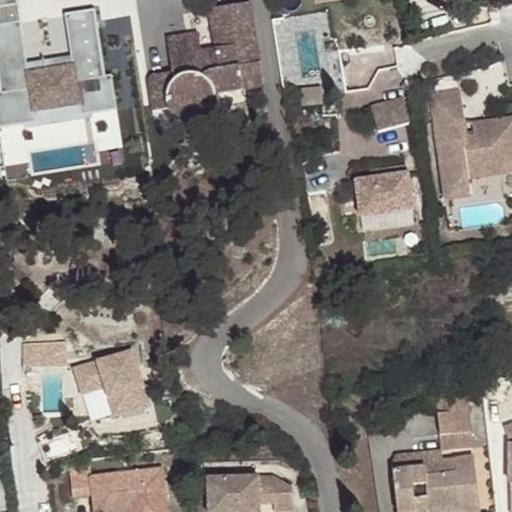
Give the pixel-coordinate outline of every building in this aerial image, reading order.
[(9,0),(0,0),(0,87),(1,94),(0,93),(0,121),(1,128),(36,122),(34,111),(80,103),(82,113),(119,106),(101,9),(63,16),(71,60),(23,69),(9,0)] [(250,4),(210,10),(215,50),(200,52),(198,35),(167,40),(174,75),(151,79),(148,82),(152,111),(168,108),(170,112),(172,114),(174,116),(176,119),(180,121),(184,122),(188,123),(194,123),(199,121),(203,119),(206,117),(209,114),(212,112),(213,108),(215,101),(214,93),(262,87),(250,4)] [(407,84),(415,82),(413,68),(413,65),(404,67),(407,84)] [(469,182),(482,181),(479,168),(511,162),(511,119),(472,126),(475,137),(462,139),(460,126),(465,125),(460,93),(431,99),(446,203),(471,199),(469,182)] [(382,129),(414,121),(407,96),(375,104),(382,129)] [(511,162),(479,168),(482,181),(511,175),(511,162)] [(363,224),(414,217),(409,181),(358,188),(363,224)] [(27,343),(28,365),(69,362),(68,341),(27,343)] [(128,350),(81,351),(83,404),(130,402),(128,350)] [(40,373),(22,375),(24,407),(42,406),(40,373)] [(446,377),(434,379),(435,390),(435,391),(441,449),(472,446),(465,377),(461,377),(446,377)] [(410,394),(435,391),(435,390),(434,379),(433,379),(416,381),(409,382),(410,394)] [(34,421),(10,422),(12,442),(35,441),(34,421)] [(396,453),(390,471),(424,467),(425,477),(454,473),(452,459),(442,460),(441,449),(396,453)] [(424,467),(390,471),(394,511),(431,511),(431,510),(459,507),(458,493),(477,491),(473,457),(452,459),(454,473),(425,477),(424,467)] [(128,511),(167,511),(162,469),(91,477),(90,478),(92,495),(94,511),(123,511),(128,511)] [(73,497),(92,495),(90,478),(91,477),(90,471),(69,474),(73,497)] [(275,511),(282,511),(294,511),(294,488),(275,477),(209,479),(210,511),(260,511),(260,505),(260,490),(275,489),(275,504),(275,511)] [(260,505),(275,504),(275,489),(260,490),(260,505)] [(478,511),(477,491),(458,493),(459,507),(431,510),(431,511),(478,511)]
